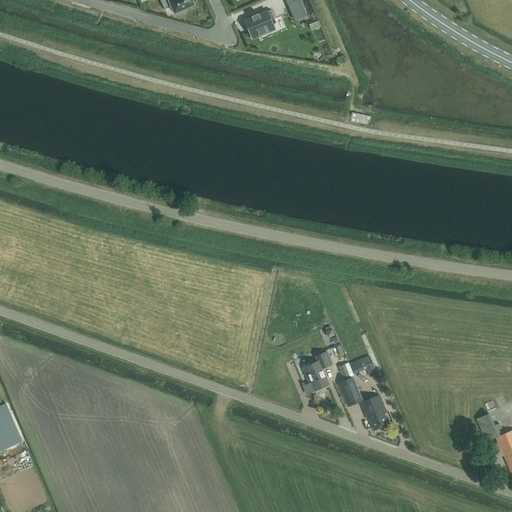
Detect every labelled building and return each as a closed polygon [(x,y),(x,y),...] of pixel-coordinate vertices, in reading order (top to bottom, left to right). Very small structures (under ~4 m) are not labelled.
[(160,0),(164,8),(171,5),(174,12),(176,12),(177,15),(186,11),(185,8),(194,5),(192,0),(160,0)] [(298,0),(289,4),(296,20),(305,16),(298,0)] [(245,21),(251,36),(277,25),(271,10),(260,15),(259,13),(259,14),(259,15),(253,18),(252,16),(252,17),(252,18),(245,21)] [(320,369),(319,367),(331,363),(327,351),(316,356),(313,357),(316,363),(303,368),(307,378),(310,377),(315,390),(329,384),(322,368),(320,369)] [(486,373),(503,368),(499,354),(482,359),(486,373)] [(377,374),(370,356),(351,363),(355,373),(365,370),(366,369),(370,377),(377,374)] [(349,376),(345,364),(339,366),(344,378),(349,376)] [(348,405),(361,400),(353,378),(339,384),(348,405)] [(477,397),(491,395),(490,389),(475,391),(477,397)] [(389,423),(385,413),(387,412),(380,395),(361,403),(367,419),(370,418),(374,429),(389,423)] [(495,425),(490,413),(477,418),(487,441),(496,437),(511,474),(511,430),(504,434),(499,423),(495,425)]
